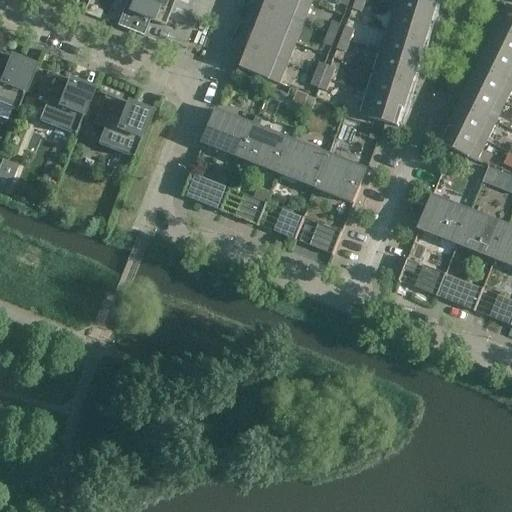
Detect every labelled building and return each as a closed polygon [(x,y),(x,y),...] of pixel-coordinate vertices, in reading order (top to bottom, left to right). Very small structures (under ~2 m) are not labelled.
[(127,0),(124,10),(114,6),(108,23),(139,35),(146,19),(165,27),(175,0),(127,0)] [(312,3),(304,0),(268,0),(265,8),(304,23),(312,3)] [(362,13),(366,2),(362,0),(357,0),(354,10),(362,13)] [(437,3),(428,0),(397,0),(393,12),(431,23),(437,3)] [(499,27),(511,33),(511,8),(509,7),(499,27)] [(304,23),(265,8),(257,28),(296,44),(304,23)] [(431,23),(393,12),(387,33),(424,44),(431,23)] [(333,22),(329,33),(337,37),(341,26),(333,22)] [(511,33),(499,27),(490,47),(511,57),(511,33)] [(296,44),(257,28),(249,48),(288,64),(296,44)] [(347,28),(343,39),(351,42),(355,31),(347,28)] [(337,37),(329,33),(324,45),(333,48),(337,37)] [(424,44),(387,33),(380,53),(418,65),(424,44)] [(351,42),(343,39),(338,50),(347,53),(351,42)] [(511,57),(490,47),(480,66),(511,81),(511,57)] [(280,84),(288,64),(249,48),(241,69),(280,84)] [(380,53),(374,74),(411,86),(418,65),(380,53)] [(0,55),(0,105),(16,111),(16,113),(17,114),(34,71),(11,62),(12,60),(0,55)] [(317,63),(313,74),(321,77),(326,66),(317,63)] [(334,69),(326,66),(321,77),(330,80),(334,69)] [(511,90),(511,81),(480,66),(471,86),(506,103),(511,90)] [(55,77),(56,76),(46,72),(35,102),(46,106),(40,121),(75,135),(74,136),(75,137),(92,94),(69,85),(70,83),(55,77)] [(321,77),(313,74),(309,85),(317,88),(321,77)] [(411,86),(374,74),(368,95),(405,106),(411,86)] [(330,80),(321,77),(317,88),(325,91),(330,80)] [(471,86),(461,105),(496,123),(506,103),(471,86)] [(113,100),(114,99),(105,95),(93,125),(104,129),(98,144),(133,158),(132,159),(134,160),(150,117),(128,108),(128,106),(113,100)] [(398,128),(405,106),(368,95),(361,116),(398,128)] [(496,123),(461,105),(452,125),(487,142),(496,123)] [(203,144),(241,160),(255,126),(217,111),(203,144)] [(256,116),(253,125),(259,127),(262,119),(256,116)] [(477,162),(487,142),(452,125),(442,145),(477,162)] [(292,141),(255,126),(241,160),(279,174),(292,141)] [(316,189),(329,156),(292,141),(279,174),(316,189)] [(329,156),(316,189),(354,204),(367,171),(329,156)] [(3,161),(0,167),(0,191),(6,194),(17,167),(3,161)] [(511,179),(507,178),(502,190),(511,194),(511,179)] [(208,180),(199,202),(221,211),(220,211),(222,212),(231,189),(229,188),(229,189),(208,180)] [(257,226),(259,226),(268,203),(267,203),(266,203),(245,195),(236,217),(258,225),(257,226)] [(458,245),(471,212),(433,197),(420,230),(458,245)] [(295,241),(296,241),(305,218),(304,218),(303,218),(282,210),(273,232),(295,240),(295,241)] [(471,212),(458,245),(495,260),(508,227),(471,212)] [(332,256),(334,256),(342,233),(341,233),(319,224),(310,246),(333,255),(332,256)] [(511,266),(511,228),(508,227),(495,260),(511,266)] [(437,297),(438,298),(447,275),(446,274),(446,275),(424,266),(415,288),(437,296),(437,297)] [(474,312),(475,312),(484,289),(483,289),(461,281),(452,303),(474,311),(474,312)] [(511,326),(511,300),(498,296),(490,317),(511,326)]
